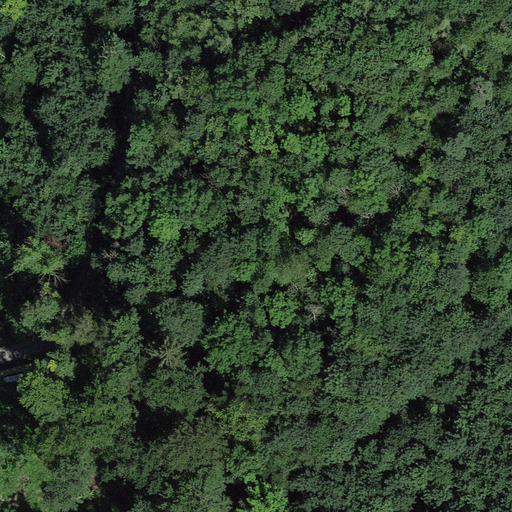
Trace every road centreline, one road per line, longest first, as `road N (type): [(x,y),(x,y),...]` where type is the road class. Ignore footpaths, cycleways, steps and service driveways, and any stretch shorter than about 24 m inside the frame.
road 1 (track): [(0,363),(84,353),(136,0)]
road 2 (track): [(84,353),(170,350),(244,393),(293,511)]
